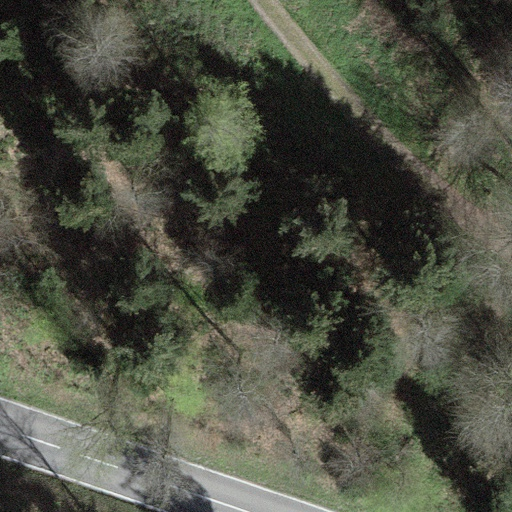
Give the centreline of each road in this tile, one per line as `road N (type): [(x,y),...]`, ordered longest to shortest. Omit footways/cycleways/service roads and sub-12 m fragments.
road 1 (track): [(329,0),(511,208)]
road 2 (tertiary): [(254,511),(0,425)]
